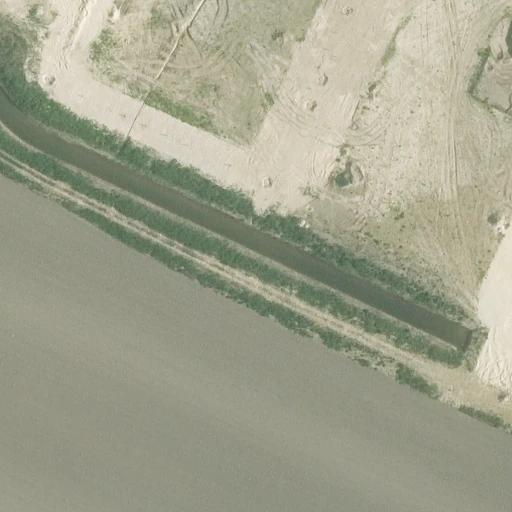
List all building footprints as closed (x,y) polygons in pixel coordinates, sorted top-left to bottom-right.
[(221,0),(219,5),(227,9),(230,0),(221,0)] [(299,0),(279,0),(275,10),(278,12),(305,24),(309,16),(314,7),(313,7),(299,0)] [(219,5),(214,16),(222,20),(227,9),(219,5)] [(278,12),(270,29),(300,43),(309,26),(278,12)] [(405,13),(396,32),(427,46),(435,27),(405,13)] [(270,29),(262,48),(292,62),(300,43),(270,29)] [(396,32),(388,49),(392,51),(418,63),(427,46),(396,32)] [(387,59),(384,68),(414,83),(422,65),(418,63),(392,51),(388,59),(387,59)] [(475,55),(469,66),(477,69),(482,58),(475,55)] [(469,66),(464,77),(472,80),(477,69),(469,66)] [(383,68),(375,86),(406,100),(414,83),(384,68),(383,68)] [(375,86),(367,103),(397,117),(406,100),(375,86)] [(458,90),(453,101),(461,105),(466,94),(458,90)] [(453,101),(448,112),(456,116),(461,105),(453,101)] [(363,112),(359,121),(389,136),(397,117),(367,103),(363,112)] [(442,125),(437,136),(444,139),(450,129),(442,125)] [(437,136),(432,147),(439,150),(444,139),(437,136)]
